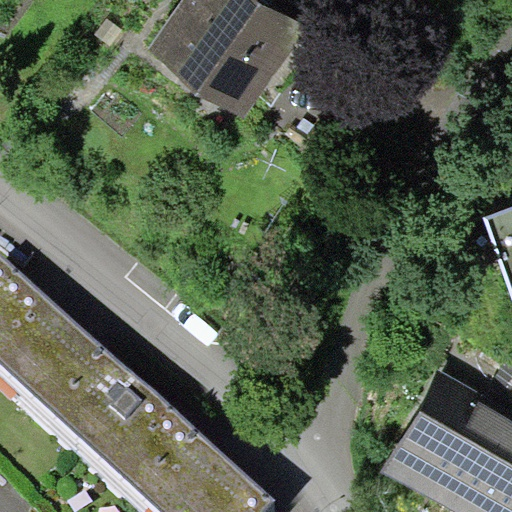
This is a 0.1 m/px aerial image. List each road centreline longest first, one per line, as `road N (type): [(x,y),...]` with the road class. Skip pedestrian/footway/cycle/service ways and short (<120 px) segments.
road 1 (trunk): [(0,465),(511,262)]
road 2 (residential): [(0,186),(303,462),(326,511)]
